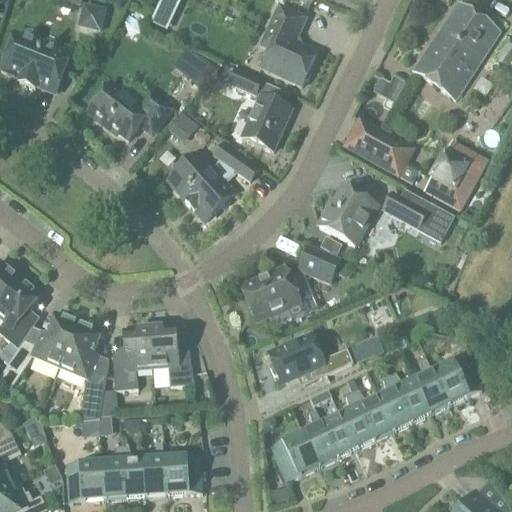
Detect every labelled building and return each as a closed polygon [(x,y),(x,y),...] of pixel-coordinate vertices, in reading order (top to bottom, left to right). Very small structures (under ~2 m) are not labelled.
[(455,104),(499,36),(458,7),(414,75),(455,104)] [(98,34),(104,13),(83,8),(77,29),(98,34)] [(302,92),(305,86),(308,85),(311,78),(310,74),(318,57),(299,49),(297,42),(306,23),(279,11),(261,51),(270,55),(261,74),(302,92)] [(56,95),(70,62),(56,56),(56,54),(15,38),(0,74),(21,83),(19,88),(35,94),(37,89),(41,91),(42,89),(56,95)] [(511,54),(503,67),(511,73),(511,54)] [(225,70),(218,85),(227,89),(234,74),(225,70)] [(256,102),(258,97),(263,87),(234,74),(227,89),(256,102)] [(373,80),(368,88),(374,92),(373,94),(392,105),(404,86),(393,79),(389,86),(380,81),(379,83),(373,80)] [(139,110),(109,87),(87,116),(108,133),(109,131),(128,145),(140,130),(152,139),(171,114),(149,98),(139,110)] [(260,97),(242,141),(274,156),(293,112),(260,97)] [(413,153),(361,123),(347,150),(399,178),(413,153)] [(489,165),(453,145),(425,195),(461,215),(489,165)] [(260,171),(234,152),(224,146),(214,160),(220,164),(215,170),(200,154),(166,184),(204,226),(238,196),(226,182),(234,175),(249,186),(260,171)] [(357,169),(351,178),(380,195),(385,186),(357,169)] [(354,250),(376,210),(344,192),(333,213),(330,211),(319,231),(354,250)] [(420,234),(429,216),(390,197),(382,215),(420,234)] [(330,287),(339,265),(308,252),(299,274),(330,287)] [(0,308),(20,284),(0,267),(0,308)] [(283,276),(281,273),(265,280),(266,282),(241,293),(255,324),(266,320),(273,336),(293,327),(286,311),(299,306),(286,274),(283,276)] [(0,338),(18,353),(33,332),(39,323),(28,314),(40,300),(20,284),(0,308),(0,321),(5,326),(0,331),(0,338)] [(65,357),(78,328),(55,318),(46,340),(33,332),(18,353),(0,380),(0,389),(8,397),(33,361),(59,372),(65,357)] [(65,357),(59,372),(86,383),(84,394),(79,426),(99,425),(99,422),(100,422),(108,364),(92,357),(101,337),(78,328),(65,357)] [(149,333),(152,373),(168,371),(170,392),(194,390),(189,358),(177,359),(175,331),(149,333)] [(136,374),(152,373),(149,333),(123,335),(125,361),(112,362),(115,396),(138,394),(136,374)] [(322,363),(311,339),(267,358),(280,389),(295,382),(299,391),(352,368),(345,353),(322,363)] [(361,349),(351,353),(357,368),(367,363),(361,349)] [(432,376),(448,410),(481,395),(465,360),(432,376)] [(448,410),(432,376),(425,362),(417,366),(424,379),(413,385),(430,419),(448,410)] [(430,419),(413,385),(401,390),(395,377),(389,380),(411,428),(430,419)] [(393,437),(411,428),(389,380),(382,384),(388,397),(376,402),(393,437)] [(352,383),(346,385),(352,397),(357,394),(352,383)] [(313,410),(331,401),(327,394),(309,403),(313,410)] [(356,454),(374,445),(358,411),(351,397),(345,400),(351,414),(339,419),(356,454)] [(376,402),(358,411),(374,445),(393,437),(376,402)] [(103,421),(114,420),(113,408),(102,409),(103,421)] [(337,463),(321,428),(315,415),(308,419),(314,432),(302,437),(319,471),(337,463)] [(337,463),(356,454),(339,419),(321,428),(337,463)] [(0,445),(10,438),(0,429),(0,445)] [(286,487),(319,471),(302,437),(270,453),(286,487)] [(0,494),(20,486),(19,485),(16,487),(5,466),(20,459),(10,438),(0,445),(0,494)] [(166,501),(163,463),(161,438),(154,439),(156,463),(143,464),(145,502),(166,501)] [(105,505),(125,504),(121,451),(114,452),(115,466),(102,467),(105,505)] [(145,502),(143,464),(130,465),(129,451),(121,451),(125,504),(145,502)] [(163,463),(166,501),(202,498),(199,460),(163,463)] [(68,508),(105,505),(102,467),(66,469),(68,508)] [(20,486),(0,494),(0,511),(44,511),(40,502),(32,505),(28,496),(25,498),(20,486)] [(287,491),(271,495),(274,507),(290,502),(287,491)] [(495,511),(475,494),(458,511),(495,511)]
